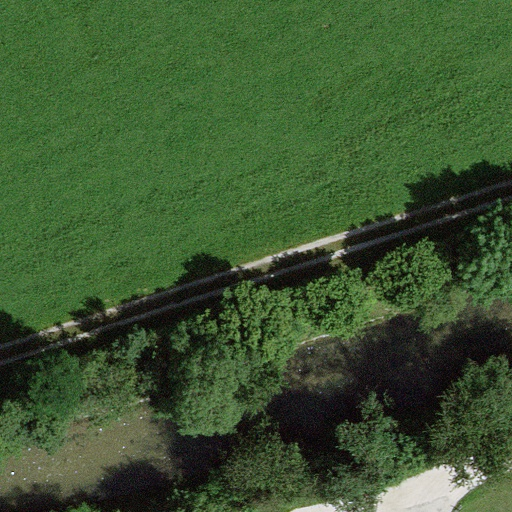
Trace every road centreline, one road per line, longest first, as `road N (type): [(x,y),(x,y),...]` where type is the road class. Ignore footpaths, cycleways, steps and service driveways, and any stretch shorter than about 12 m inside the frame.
road 1 (track): [(0,358),(511,195)]
road 2 (track): [(511,470),(380,511)]
